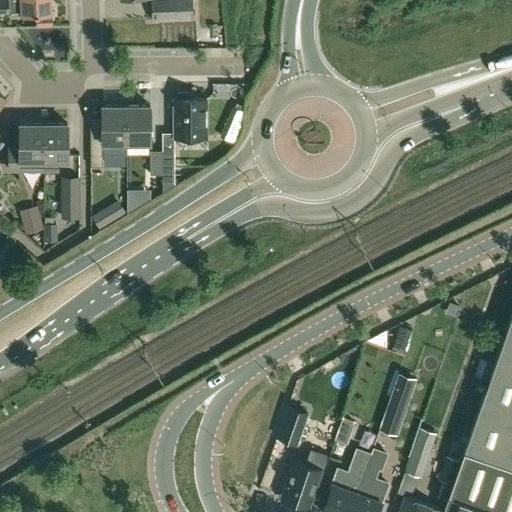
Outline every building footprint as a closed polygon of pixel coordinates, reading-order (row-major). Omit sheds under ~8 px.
[(0,0),(0,8),(8,8),(8,12),(21,11),(21,14),(51,12),(50,0),(0,0)] [(153,0),(154,19),(194,17),(193,0),(153,0)] [(176,94),(176,97),(174,97),(174,136),(206,136),(206,97),(190,97),(190,94),(187,92),(179,92),(176,94)] [(127,141),(127,142),(126,104),(102,104),(102,134),(90,134),(90,166),(103,166),(103,154),(127,154),(127,141)] [(127,142),(127,141),(150,141),(150,104),(126,104),(127,142)] [(43,170),(43,123),(19,123),(19,148),(8,148),(8,170),(43,170)] [(43,170),(44,170),(58,170),(58,160),(67,160),(67,123),(43,123),(43,170)] [(163,153),(163,149),(150,149),(150,173),(163,173),(163,153)] [(163,153),(163,173),(163,191),(175,183),(175,153),(163,153)] [(79,216),(79,176),(63,176),(62,216),(79,216)] [(99,228),(111,221),(103,208),(91,215),(99,228)] [(511,511),(511,307),(460,457),(459,459),(451,483),(450,487),(445,500),(443,504),(447,505),(444,511),(511,511)] [(399,373),(380,428),(395,433),(414,378),(399,373)] [(300,411),(290,441),(302,445),(309,447),(319,417),(312,415),(300,411)] [(352,424),(341,420),(335,438),(346,442),(352,424)] [(193,421),(175,431),(182,444),(200,434),(193,421)] [(405,471),(420,476),(436,432),(421,426),(405,471)] [(333,482),(323,511),(325,511),(348,511),(369,452),(357,448),(348,471),(338,467),(333,482)] [(369,452),(348,511),(376,511),(381,500),(387,482),(374,477),(378,466),(381,467),(386,452),(372,448),(370,453),(369,452)] [(439,479),(451,483),(459,459),(447,455),(439,479)] [(307,505),(320,467),(296,458),(282,497),(307,505)] [(445,500),(450,487),(442,484),(437,497),(445,500)] [(438,511),(441,508),(405,495),(398,511),(438,511)]
